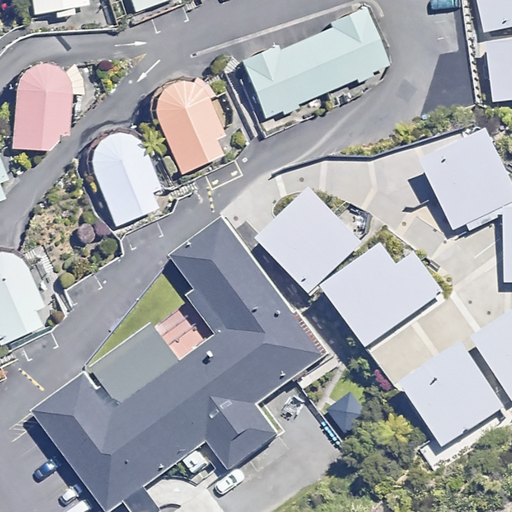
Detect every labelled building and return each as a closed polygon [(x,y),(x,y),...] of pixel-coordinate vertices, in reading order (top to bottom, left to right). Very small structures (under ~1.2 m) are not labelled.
[(28,0),(32,16),(87,4),(86,0),(28,0)] [(129,0),(134,12),(166,0),(129,0)] [(511,0),(475,0),(483,31),(511,24),(511,0)] [(236,58),(260,116),(277,110),(279,115),(297,108),(294,102),(382,66),(359,10),(318,28),(319,31),(273,50),(271,43),(236,58)] [(511,40),(484,45),(494,105),(511,102),(511,40)] [(16,73),(13,79),(8,148),(48,151),(57,144),(57,135),(69,136),(71,96),(84,97),(84,94),(84,92),(84,89),(83,87),(83,85),(83,83),(82,80),(81,78),(80,76),(79,74),(78,72),(77,70),(75,68),(74,66),(72,64),(60,73),(58,70),(56,68),(53,66),(50,64),(47,63),(43,62),(40,62),(36,62),(33,62),(29,63),(26,64),(23,66),(20,68),(18,71),(16,73)] [(153,117),(180,174),(220,155),(213,140),(222,136),(202,93),(201,92),(198,88),(194,85),(191,82),(186,81),(182,80),(177,79),(172,80),(168,82),(164,84),(160,87),(157,90),(154,94),(152,98),(151,103),(151,108),(152,112),(153,117)] [(451,230),(493,212),(511,201),(511,200),(511,182),(484,127),(416,152),(419,157),(451,230)] [(88,166),(115,226),(156,208),(149,192),(158,189),(140,147),(138,143),(135,140),(131,137),(127,134),(122,133),(117,132),(113,132),(108,133),(103,134),(99,137),(96,140),(92,143),(90,148),(88,152),(88,157),(88,162),(88,166)] [(309,190),(256,239),(309,297),(362,248),(309,190)] [(511,202),(511,201),(493,212),(498,222),(500,286),(511,285),(511,202)] [(339,357),(236,220),(181,261),(234,331),(190,364),(164,329),(50,413),(110,492),(214,415),(243,454),(293,417),(280,400),(339,357)] [(379,243),(321,288),(365,349),(445,292),(412,249),(394,263),(379,243)] [(0,344),(39,325),(32,311),(41,307),(19,262),(16,259),(13,256),(9,253),(4,252),(0,250),(0,344)] [(511,307),(469,338),(511,400),(511,307)] [(460,341),(395,383),(434,441),(422,449),(437,471),(452,461),(443,447),(503,408),(460,341)]
